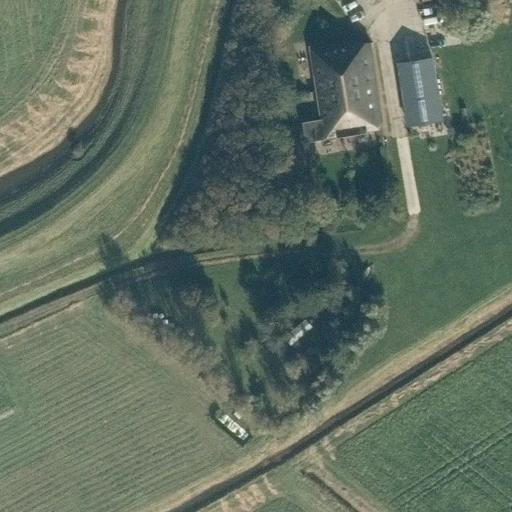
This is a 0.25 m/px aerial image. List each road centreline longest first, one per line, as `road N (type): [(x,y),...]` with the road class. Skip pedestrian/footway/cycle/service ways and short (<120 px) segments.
road 1 (track): [(388,56),(413,206),(403,242),(185,266),(95,297)]
road 2 (track): [(0,263),(19,257),(122,173),(154,125),(187,0)]
